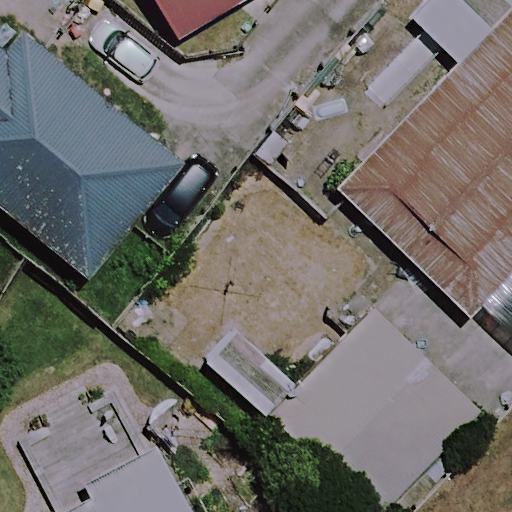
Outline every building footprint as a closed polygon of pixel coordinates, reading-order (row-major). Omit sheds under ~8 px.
[(232,0),(145,0),(169,39),(232,0)] [(511,2),(331,190),(462,317),(511,265),(511,2)] [(174,171),(4,20),(0,24),(0,203),(81,275),(174,171)] [(381,511),(476,418),(363,304),(250,416),(344,511),(381,511)] [(186,511),(158,459),(59,511),(186,511)]
